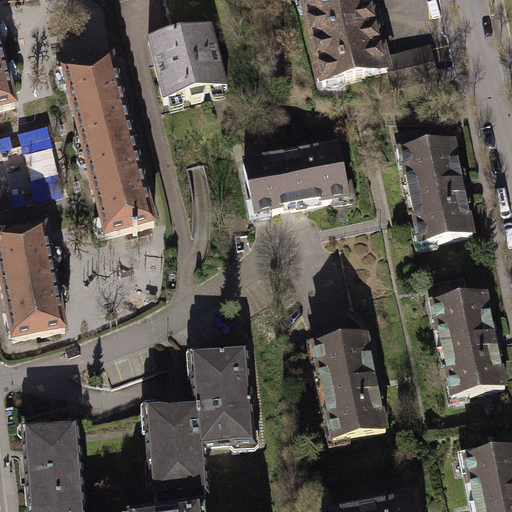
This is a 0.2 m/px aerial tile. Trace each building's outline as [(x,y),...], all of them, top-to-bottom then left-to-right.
[(300,0),(323,89),(387,73),(384,60),(368,0),(300,0)] [(210,26),(146,42),(162,105),(188,98),(190,106),(204,102),(205,94),(225,89),(210,26)] [(428,49),(384,60),(387,73),(391,90),(436,79),(428,49)] [(0,111),(14,109),(0,53),(0,111)] [(62,73),(83,154),(133,142),(110,60),(62,73)] [(83,154),(105,239),(152,226),(133,142),(83,154)] [(450,143),(397,154),(417,248),(470,237),(450,143)] [(334,148),(240,168),(251,221),(345,201),(334,148)] [(64,331),(45,229),(0,237),(0,278),(12,341),(64,331)] [(148,233),(123,239),(127,253),(152,246),(148,233)] [(483,297),(431,308),(451,402),(503,391),(493,344),(483,297)] [(364,340),(312,351),(332,445),(384,434),(364,340)] [(195,359),(197,411),(200,448),(250,445),(248,411),(252,407),(252,390),(247,384),(246,355),(240,355),(235,349),(228,350),(222,358),(195,359)] [(202,474),(200,448),(197,411),(190,412),(186,406),(179,407),(177,407),(173,412),(149,416),(156,511),(201,507),(205,505),(204,491),(208,484),(207,478),(202,474)] [(23,419),(26,435),(73,430),(70,408),(23,419)] [(74,450),(73,430),(26,435),(32,511),(79,511),(78,496),(83,493),(82,485),(78,483),(77,465),(80,461),(80,453),(74,450)] [(511,511),(511,452),(464,462),(474,511),(511,511)] [(415,511),(413,499),(348,511),(415,511)]
